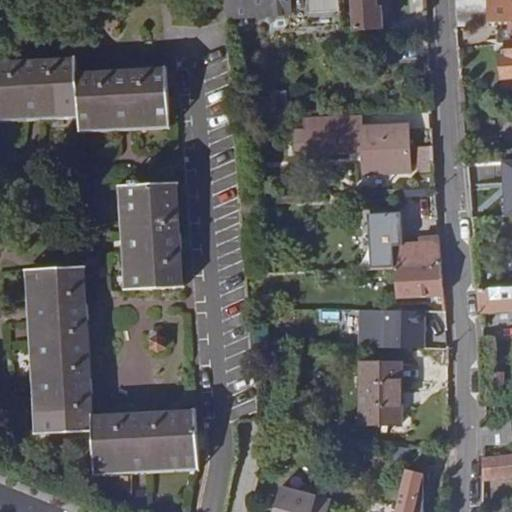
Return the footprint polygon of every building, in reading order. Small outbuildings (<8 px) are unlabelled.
[(227,0),(229,17),(292,13),(292,23),(306,23),(304,0),(294,0),(293,0),(292,0),(227,0)] [(378,8),(377,0),(354,0),(356,29),(345,29),(346,40),(383,38),(382,8),(378,8)] [(511,21),(511,0),(458,0),(459,7),(485,6),(487,22),(511,21)] [(459,7),(459,23),(487,22),(485,6),(459,7)] [(511,21),(511,39),(511,40),(505,41),(507,54),(500,55),(502,73),(503,75),(503,86),(511,86),(511,21)] [(174,119),(169,66),(80,73),(80,58),(0,63),(0,115),(82,109),(83,125),(174,119)] [(364,114),(308,117),(308,130),(297,130),(299,153),(365,150),(366,170),(410,169),(408,125),(365,127),(364,114)] [(420,175),(435,174),(434,145),(418,146),(420,175)] [(179,179),(127,181),(133,286),(185,283),(179,179)] [(445,264),(442,236),(415,237),(417,243),(395,243),(392,212),(360,214),(364,268),(396,266),(445,264)] [(92,421),(86,256),(33,257),(39,436),(93,435),(95,474),(200,467),(196,413),(92,421)] [(398,296),(447,293),(445,264),(396,266),(398,296)] [(511,287),(478,289),(480,312),(511,310),(511,287)] [(361,345),(427,345),(427,310),(362,308),(361,345)] [(253,344),(271,344),(270,324),(252,324),(253,344)] [(169,335),(160,332),(154,335),(153,351),(161,355),(168,350),(169,335)] [(382,432),(412,433),(412,390),(403,390),(403,362),(363,362),(362,421),(382,422),(382,432)] [(511,420),(483,423),(482,444),(511,442),(511,420)] [(511,455),(483,459),(482,479),(511,476),(511,455)] [(280,483),(271,511),(327,511),(331,497),(280,483)]
